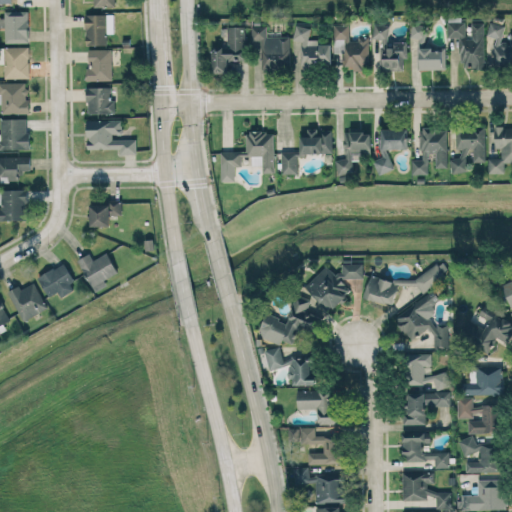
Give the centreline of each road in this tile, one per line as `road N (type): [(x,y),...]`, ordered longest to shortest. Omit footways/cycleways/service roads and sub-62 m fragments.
road 1 (residential): [(192,102),(511,95)]
road 2 (secondary): [(154,0),(162,173),(178,262)]
road 3 (residential): [(31,239),(53,225),(62,206),(57,0)]
road 4 (secondary): [(280,511),(227,297)]
road 5 (secondary): [(188,315),(233,511)]
road 6 (residential): [(377,511),(373,383),(356,340)]
road 7 (residential): [(61,176),(197,168)]
